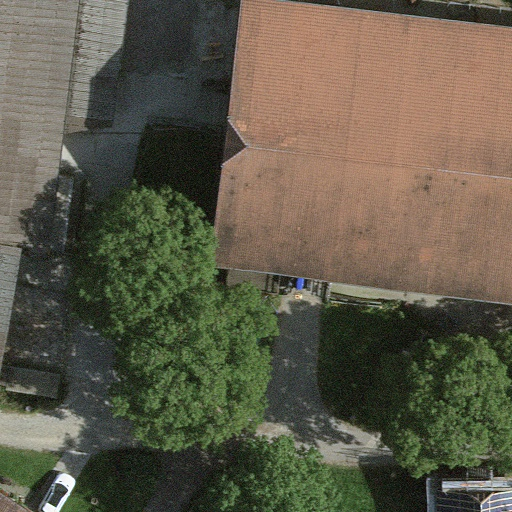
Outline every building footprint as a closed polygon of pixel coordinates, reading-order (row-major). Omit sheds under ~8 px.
[(121,0),(0,0),(0,246),(27,250),(50,253),(66,126),(104,131),(121,0)] [(511,35),(247,6),(220,247),(511,279),(511,35)] [(0,373),(27,250),(0,246),(0,373)] [(511,511),(511,495),(440,499),(440,511),(511,511)] [(23,511),(0,497),(0,511),(23,511)]
